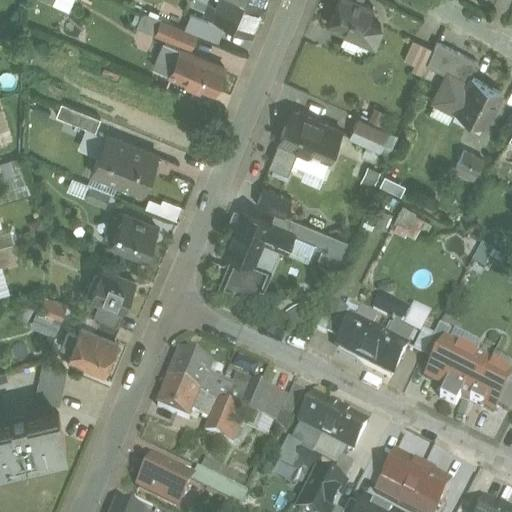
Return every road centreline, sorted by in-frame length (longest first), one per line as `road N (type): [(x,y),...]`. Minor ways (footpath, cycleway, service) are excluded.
road 1 (residential): [(171,303),(511,467)]
road 2 (residential): [(171,303),(297,0)]
road 3 (residential): [(82,511),(171,303)]
